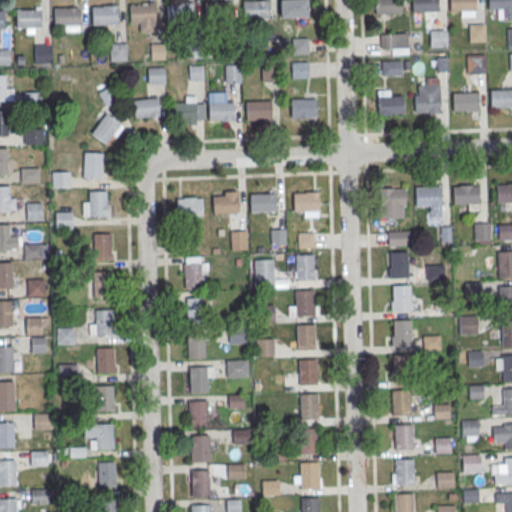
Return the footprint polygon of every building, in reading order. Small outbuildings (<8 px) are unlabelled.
[(243,0),(268,0),(268,18),(244,19),(243,0)] [(280,0),(305,0),(305,16),(280,17),(280,0)] [(374,0),(399,0),(399,12),(375,13),(374,0)] [(410,0),(437,0),(437,11),(411,12),(410,0)] [(449,0),(475,0),(476,11),(449,11),(449,0)] [(487,0),(511,0),(511,8),(488,9),(487,0)] [(192,19),(192,1),(167,1),(167,19),(192,19)] [(229,1),(203,1),(203,20),(229,20),(229,1)] [(129,3),(154,2),(155,21),(130,22),(129,3)] [(91,5),(116,5),(116,23),(92,24),(91,5)] [(53,7),(78,6),(78,25),(53,26),(53,7)] [(16,9),(41,8),(41,26),(17,27),(16,9)] [(468,25),(485,25),(485,42),(469,42),(468,25)] [(430,31),(446,30),(447,47),(430,48),(430,31)] [(408,33),(379,33),(379,54),(408,54),(408,33)] [(225,38),(241,38),(241,55),(225,55),(225,38)] [(292,38),(308,38),(309,55),(292,55),(292,38)] [(186,42),(202,41),(203,58),(187,59),(186,42)] [(149,43),(165,43),(165,60),(149,61),(149,43)] [(50,63),(50,44),(34,44),(34,63),(50,63)] [(109,44),(126,44),(126,61),(110,61),(109,44)] [(0,62),(9,63),(9,49),(0,49),(0,62)] [(466,73),(485,73),(485,54),(466,54),(466,73)] [(381,59),(398,59),(398,76),(382,76),(381,59)] [(291,61),(308,61),(308,78),(292,79),(291,61)] [(263,64),(279,64),(279,81),(263,81),(263,64)] [(225,65),(241,65),(242,82),(225,82),(225,65)] [(202,79),(202,66),(188,66),(188,79),(202,79)] [(148,67),(164,67),(164,84),(148,84),(148,67)] [(0,100),(12,101),(12,87),(5,87),(5,75),(0,75),(0,100)] [(439,112),(439,78),(424,78),(424,86),(414,86),(414,112),(439,112)] [(490,89),(511,89),(511,106),(490,107),(490,89)] [(24,100),(35,100),(35,92),(24,92),(24,100)] [(451,93),(476,92),(477,109),(452,110),(451,93)] [(377,96),(402,95),(402,112),(378,113),(377,96)] [(133,116),(159,116),(159,98),(133,98),(133,116)] [(290,98),(316,98),(316,116),(290,117),(290,98)] [(246,101),(272,100),(272,119),(246,120),(246,101)] [(169,102),(196,101),(196,120),(170,121),(169,102)] [(207,102),(233,101),(234,120),(207,120),(207,102)] [(90,133),(108,146),(122,125),(105,112),(90,133)] [(23,128),(42,128),(42,144),(24,144),(23,128)] [(83,177),(101,177),(101,152),(83,152),(83,177)] [(21,168),(39,167),(39,182),(21,183),(21,168)] [(52,172),(70,171),(70,188),(53,189),(52,172)] [(496,184),(511,183),(511,201),(496,202),(496,184)] [(452,185),(477,184),(478,202),(453,203),(452,185)] [(0,185),(7,185),(8,210),(0,210),(0,185)] [(414,186),(439,185),(440,203),(415,204),(414,186)] [(378,188),(403,187),(403,205),(378,206),(378,188)] [(88,190),(105,190),(106,215),(89,216),(88,190)] [(211,195),(223,194),(223,191),(236,191),(237,212),(212,213),(211,195)] [(292,192),(317,191),(317,209),(292,210),(292,192)] [(248,193),(273,192),(274,210),(249,211),(248,193)] [(176,198),(201,197),(201,215),(177,216),(176,198)] [(26,203),(42,203),(42,220),(26,221),(26,203)] [(55,212),(73,211),(73,228),(55,229),(55,212)] [(0,223),(9,223),(10,249),(0,249),(0,223)] [(473,223),(488,223),(489,239),(473,239),(473,223)] [(497,223),(511,223),(511,239),(498,239),(497,223)] [(269,229),(286,228),(286,245),(269,245),(269,229)] [(409,230),(387,230),(387,245),(409,245),(409,230)] [(230,232),(247,231),(247,248),(230,248),(230,232)] [(92,233),(110,232),(111,258),(93,259),(92,233)] [(297,233),(313,232),(314,247),(297,247),(297,233)] [(23,244),(48,243),(48,258),(24,258),(23,244)] [(387,251),(405,250),(406,276),(388,276),(387,251)] [(496,251),(511,250),(511,276),(497,277),(496,251)] [(294,254),(312,253),(313,279),(294,279),(294,254)] [(273,260),(253,260),(253,287),(286,287),(286,278),(273,278),(273,260)] [(0,261),(11,261),(12,287),(0,287),(0,261)] [(181,262),(199,261),(200,287),(182,288),(181,262)] [(426,265),(443,264),(443,280),(427,281),(426,265)] [(92,270),(110,269),(111,295),(93,295),(92,270)] [(27,279),(44,279),(45,296),(27,296),(27,279)] [(464,282),(481,282),(482,297),(465,298),(464,282)] [(390,285),(408,284),(409,309),(391,310),(390,285)] [(497,286),(511,285),(511,311),(498,311),(497,286)] [(294,289),(312,288),(313,314),(294,314),(294,289)] [(185,297),(203,296),(204,322),(186,323),(185,297)] [(0,299),(11,299),(12,325),(0,325),(0,299)] [(257,305),(274,304),(274,321),(258,321),(257,305)] [(93,308),(111,308),(112,333),(94,334),(93,308)] [(457,315),(475,315),(476,333),(458,333),(457,315)] [(25,317),(41,317),(42,334),(25,335),(25,317)] [(390,319),(409,318),(409,344),(391,344),(390,319)] [(500,320),(511,319),(511,345),(501,345),(500,320)] [(295,323),(313,323),(314,348),(296,349),(295,323)] [(228,326),(245,326),(246,342),(229,343),(228,326)] [(56,327),(74,327),(74,344),(57,344),(56,327)] [(186,332),(205,331),(206,357),(187,358),(186,332)] [(422,335),(439,334),(440,350),(423,351),(422,335)] [(31,336),(45,336),(45,353),(31,353),(31,336)] [(256,339),(273,338),(273,355),(256,355),(256,339)] [(0,345),(12,345),(13,371),(0,371),(0,345)] [(95,346),(112,345),(113,371),(96,372),(95,346)] [(466,351),(481,350),(482,365),(467,366),(466,351)] [(391,354),(409,353),(410,378),(392,379),(391,354)] [(500,355),(511,354),(511,380),(501,381),(500,355)] [(297,358),(315,358),(316,383),(298,384),(297,358)] [(226,360),(247,359),(247,377),(226,378),(226,360)] [(188,367),(207,366),(208,392),(189,392),(188,367)] [(0,381),(14,381),(15,410),(0,410),(0,381)] [(94,384),(112,384),(113,409),(95,410),(94,384)] [(467,385),(482,384),(483,398),(468,398),(467,385)] [(502,388),(511,387),(511,413),(503,414),(502,388)] [(390,389),(408,389),(409,414),(391,415),(390,389)] [(298,393),(316,392),(317,417),(299,418),(298,393)] [(228,394),(242,394),(243,408),(228,408),(228,394)] [(187,401),(206,400),(207,426),(188,426),(187,401)] [(432,403),(448,402),(449,418),(432,419),(432,403)] [(33,414),(50,413),(50,430),(33,430),(33,414)] [(460,419),(477,418),(478,434),(461,435),(460,419)] [(0,422),(13,422),(14,447),(0,447),(0,422)] [(94,423),(112,422),(113,448),(95,448),(94,423)] [(502,423),(511,422),(511,448),(503,448),(502,423)] [(393,424),(411,423),(412,449),(394,450),(393,424)] [(232,429),(249,428),(249,445),(232,445),(232,429)] [(299,453),(317,453),(317,428),(299,428),(299,453)] [(189,435),(208,435),(209,460),(190,461),(189,435)] [(433,438),(450,437),(450,452),(434,453),(433,438)] [(270,444),(287,444),(287,461),(270,461),(270,444)] [(30,450),(47,450),(48,466),(31,467),(30,450)] [(462,454),(478,453),(479,469),(462,470),(462,454)] [(503,457),(511,456),(511,482),(493,483),(493,473),(504,472),(503,457)] [(394,459),(412,458),(413,484),(395,484),(394,459)] [(0,460),(15,460),(16,485),(0,485),(0,460)] [(97,460),(115,460),(116,485),(98,486),(97,460)] [(299,462),(318,461),(319,487),(300,488),(299,462)] [(227,463),(244,463),(244,479),(227,480),(227,463)] [(188,469),(207,468),(208,494),(189,495),(188,469)] [(435,472),(452,471),(452,486),(436,487),(435,472)] [(261,480),(278,480),(278,496),(261,497),(261,480)] [(462,489),(477,488),(478,501),(462,502),(462,489)] [(30,489),(47,489),(48,505),(31,505),(30,489)] [(493,492),(511,491),(511,511),(504,511),(504,502),(494,502),(493,492)] [(393,511),(393,493),(411,493),(411,511),(393,511)] [(300,511),(300,497),(319,496),(319,511),(300,511)] [(0,511),(0,498),(16,498),(16,511),(0,511)] [(100,511),(100,500),(118,499),(118,511),(100,511)] [(225,511),(225,500),(240,499),(240,511),(225,511)]
